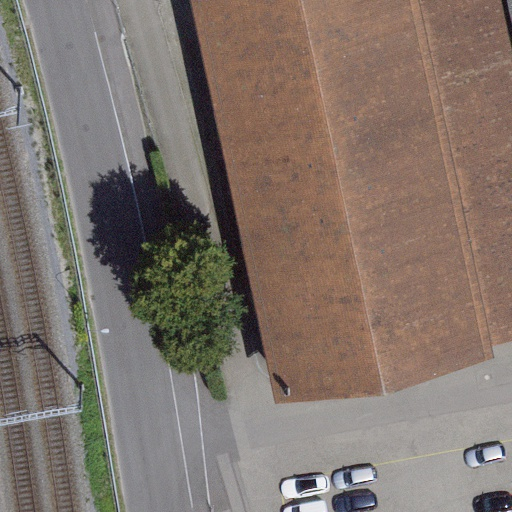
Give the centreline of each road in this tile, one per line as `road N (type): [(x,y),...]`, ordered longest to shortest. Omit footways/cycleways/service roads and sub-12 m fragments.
road 1 (unclassified): [(62,0),(166,511)]
road 2 (unknown): [(216,468),(511,402)]
